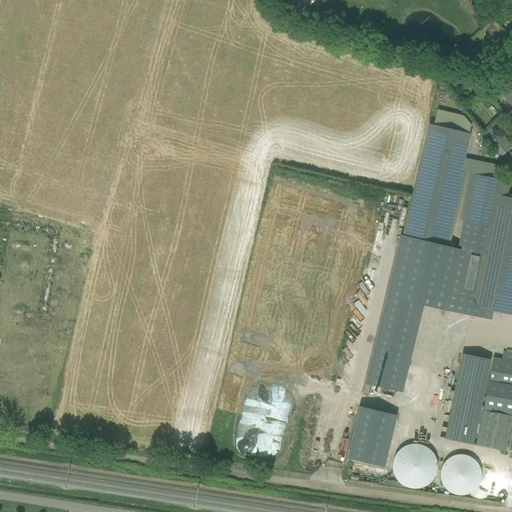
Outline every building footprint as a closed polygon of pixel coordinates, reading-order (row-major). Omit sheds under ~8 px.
[(467,53),(480,69),(488,61),(475,46),(467,53)] [(470,134),(429,124),(402,235),(450,247),(467,172),(461,170),(470,134)] [(490,142),(500,156),(511,147),(501,133),(490,142)] [(500,157),(511,171),(511,161),(505,153),(500,157)] [(493,312),(511,315),(511,197),(507,197),(510,182),(470,173),(460,220),(463,220),(457,250),(445,310),(491,320),(493,312)] [(400,236),(365,383),(402,390),(422,305),(445,310),(457,250),(400,236)] [(475,445),(504,451),(511,419),(511,415),(511,414),(511,353),(503,352),(501,360),(493,359),(489,382),(488,381),(483,410),(475,445)] [(462,353),(444,438),(473,444),(490,359),(462,353)] [(433,386),(434,381),(433,377),(430,374),(427,371),(423,370),(419,370),(415,371),(411,374),(409,377),(408,381),(408,385),(409,389),(412,393),(416,395),(420,396),(425,395),(429,393),(432,390),(433,386)] [(439,403),(438,400),(436,398),(433,396),(431,395),(428,395),(425,396),(423,398),(421,400),(420,403),(420,406),(421,409),(424,412),(426,413),(429,414),(433,413),(435,412),(438,409),(439,406),(439,403)] [(359,411),(346,463),(383,472),(396,420),(359,411)] [(392,460),(391,464),(392,468),(392,472),(394,476),(396,480),(399,483),(402,485),(406,487),(410,488),(414,489),(419,488),(423,487),(426,485),(430,483),(433,480),(435,476),(436,472),(437,468),(437,464),(436,460),(435,456),(432,452),(429,449),(426,446),(422,445),(418,443),(414,443),(410,444),(406,445),(402,447),(399,449),(396,452),(394,456),(392,460)] [(463,455),(460,454),(456,455),(452,456),(449,458),(446,460),(443,463),(442,466),(440,470),(440,474),(440,478),(441,481),(442,485),(444,488),(447,491),(450,493),(454,494),(457,495),(461,496),(465,495),(468,494),(472,492),(475,490),(477,487),(479,484),(480,480),(481,476),(481,472),(480,469),(478,465),(476,462),(474,459),(471,457),(467,456),(463,455)]
